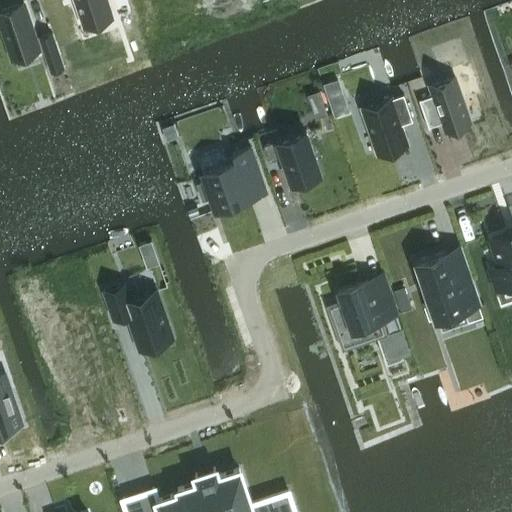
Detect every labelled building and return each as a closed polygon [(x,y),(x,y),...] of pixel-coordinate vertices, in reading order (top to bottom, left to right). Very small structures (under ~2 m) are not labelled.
[(23,0),(0,8),(0,18),(13,56),(39,47),(23,0)] [(106,0),(76,0),(84,24),(112,15),(106,0)] [(446,127),(471,118),(455,73),(431,82),(434,92),(420,97),(429,124),(443,119),(446,127)] [(403,92),(362,106),(377,152),(407,141),(401,123),(413,118),(403,92)] [(312,105),(316,116),(328,112),(323,101),(312,105)] [(278,138),(265,142),(270,159),(283,154),(284,156),(293,181),(321,171),(306,128),(278,138)] [(202,179),(196,181),(202,198),(208,196),(213,209),(250,196),(242,174),(259,168),(250,144),(233,150),(235,157),(227,159),(202,168),(199,169),(202,179)] [(202,168),(227,159),(223,145),(197,154),(202,168)] [(506,234),(492,238),(500,263),(489,267),(496,288),(508,284),(508,286),(511,284),(511,228),(505,231),(506,234)] [(446,249),(416,259),(435,316),(479,301),(471,277),(458,282),(446,249)] [(146,261),(147,266),(160,261),(158,256),(146,261)] [(343,348),(359,343),(388,333),(383,317),(397,313),(383,271),(339,286),(343,297),(327,303),(343,348)] [(117,285),(103,290),(108,305),(123,300),(117,285)] [(129,298),(123,300),(127,313),(139,348),(171,337),(155,289),(129,298)] [(101,359),(91,332),(75,338),(75,340),(48,349),(53,365),(51,365),(56,380),(59,380),(63,393),(92,383),(85,364),(101,359)] [(0,431),(15,426),(22,423),(15,402),(14,403),(10,390),(3,392),(0,382),(0,431)] [(160,509),(152,511),(297,511),(289,486),(250,498),(239,465),(220,471),(217,463),(192,472),(195,480),(177,486),(178,489),(156,497),(160,509)]
